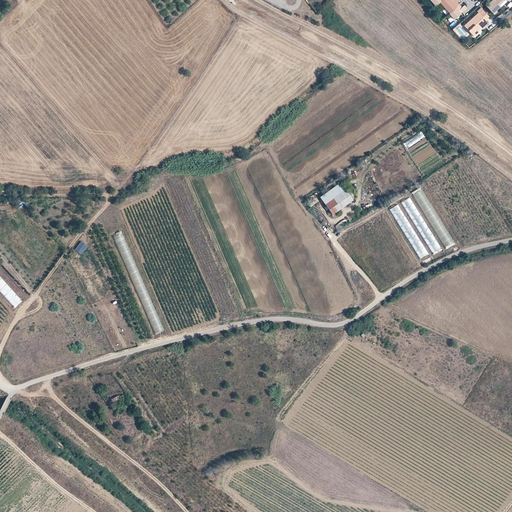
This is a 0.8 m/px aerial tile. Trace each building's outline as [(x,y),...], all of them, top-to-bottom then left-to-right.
[(457,0),(429,0),(435,6),(439,2),(449,13),(449,14),(454,20),(467,8),(464,5),(460,9),(459,8),(461,7),(457,3),(456,4),(455,3),(456,2),(458,1),(457,0)] [(492,0),(486,6),(493,14),(496,11),(495,10),(500,6),(499,6),(498,5),(503,0),(492,0)] [(464,25),(474,36),(478,33),(476,29),(485,21),(484,20),(489,16),(483,10),(479,13),(478,13),(464,25)] [(406,148),(425,138),(422,133),(403,143),(406,148)] [(325,203),(333,214),(353,199),(346,188),(325,203)] [(395,219),(403,216),(399,205),(391,208),(395,219)] [(438,235),(445,247),(454,242),(447,230),(438,235)] [(80,254),(87,246),(82,241),(75,249),(80,254)] [(413,247),(421,260),(428,255),(420,242),(413,247)] [(15,307),(22,301),(11,289),(8,292),(5,289),(1,293),(15,307)]
